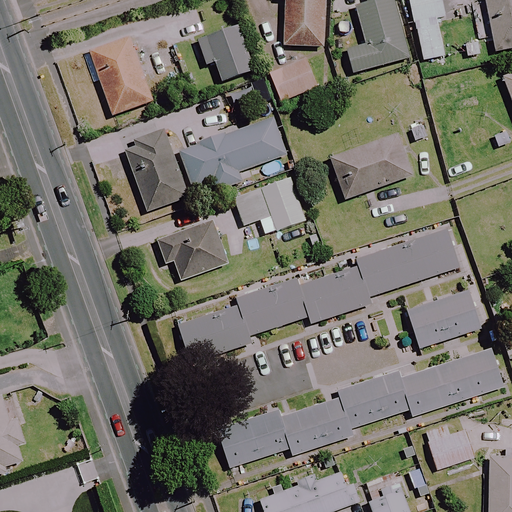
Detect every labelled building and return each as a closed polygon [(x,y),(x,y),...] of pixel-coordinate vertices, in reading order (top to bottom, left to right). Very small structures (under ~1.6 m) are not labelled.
[(325,0),(277,0),(278,2),(285,2),(283,49),(323,51),(325,0)] [(364,0),(366,7),(355,10),(365,47),(346,52),(352,76),(409,61),(393,0),(364,0)] [(444,18),(439,0),(407,0),(422,64),(444,58),(435,21),(444,18)] [(511,51),(511,0),(484,0),(494,55),(511,51)] [(251,75),(238,31),(198,43),(206,68),(215,65),(220,84),(251,75)] [(152,103),(130,40),(88,54),(110,117),(152,103)] [(317,89),(305,61),(268,77),(280,105),(317,89)] [(511,76),(502,80),(511,107),(511,76)] [(311,141),(302,112),(283,117),(292,147),(311,141)] [(287,157),(272,117),(177,152),(191,191),(211,183),(215,193),(242,183),(238,174),(287,157)] [(411,180),(397,138),(330,161),(344,203),(411,180)] [(303,223),(290,182),(234,200),(243,229),(259,223),(263,236),(303,223)] [(227,269),(212,223),(155,241),(170,287),(227,269)] [(365,301),(368,300),(458,271),(445,233),(353,263),(355,270),(365,301)] [(365,301),(355,270),(307,285),(304,279),(295,282),(308,320),(310,327),(368,308),(365,301)] [(308,320),(295,282),(236,301),(238,309),(248,340),(250,339),(308,320)] [(479,333),(466,294),(406,314),(419,352),(479,333)] [(248,340),(238,309),(177,328),(189,365),(250,345),(248,340)] [(398,381),(408,413),(411,420),(501,390),(488,351),(398,381)] [(408,413),(398,381),(396,374),(334,395),(337,402),(347,433),(349,432),(408,413)] [(8,424),(1,400),(0,400),(0,476),(23,470),(16,448),(24,446),(16,421),(8,424)] [(347,433),(337,402),(279,421),(288,452),(291,459),(349,440),(347,433)] [(288,452),(279,421),(276,413),(215,433),(228,472),(288,452)] [(500,428),(480,425),(478,442),(498,445),(500,428)] [(448,437),(445,427),(423,434),(435,473),(472,461),(463,433),(448,437)] [(511,511),(511,459),(489,458),(486,511),(511,511)] [(347,473),(260,502),(263,511),(338,511),(358,505),(355,495),(347,473)] [(406,511),(398,485),(366,496),(371,511),(406,511)]
